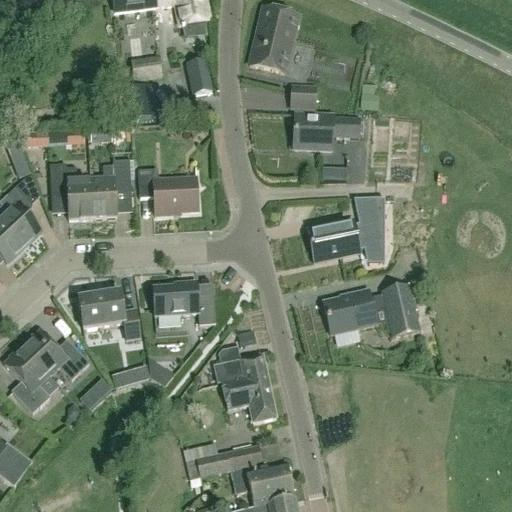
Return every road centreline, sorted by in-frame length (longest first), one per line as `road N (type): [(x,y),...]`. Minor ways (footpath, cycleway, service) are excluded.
road 1 (residential): [(0,320),(64,260),(260,249)]
road 2 (residential): [(318,511),(260,249)]
road 3 (residential): [(260,249),(234,132),(234,0)]
road 4 (tertiary): [(511,66),(370,0)]
